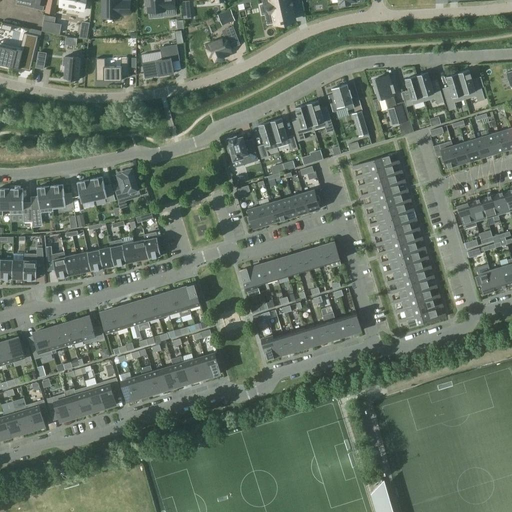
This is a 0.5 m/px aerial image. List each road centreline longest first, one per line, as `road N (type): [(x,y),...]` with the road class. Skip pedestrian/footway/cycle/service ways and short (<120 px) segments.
road 1 (residential): [(511,54),(347,66),(178,147),(0,173)]
road 2 (residential): [(0,457),(53,441),(70,444),(222,391),(244,396),(270,388),(275,375),(374,346)]
road 3 (residential): [(0,81),(66,96),(162,94),(235,71),(315,28),(376,15)]
road 4 (residential): [(0,319),(37,308),(64,311),(230,249),(245,256),(339,227)]
road 5 (residential): [(376,15),(511,7)]
road 6 (residential): [(478,311),(437,186)]
road 7 (residential): [(339,227),(374,346)]
